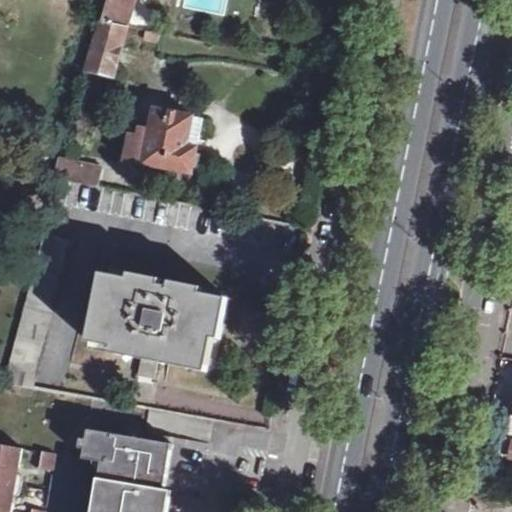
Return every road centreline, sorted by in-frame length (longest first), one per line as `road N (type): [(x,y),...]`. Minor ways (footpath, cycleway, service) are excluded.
road 1 (residential): [(391,0),(283,511)]
road 2 (primary): [(434,0),(327,511)]
road 3 (primary): [(375,511),(434,227)]
road 4 (primary): [(434,227),(480,0)]
road 5 (residential): [(428,511),(473,288)]
road 6 (residential): [(473,288),(511,95)]
